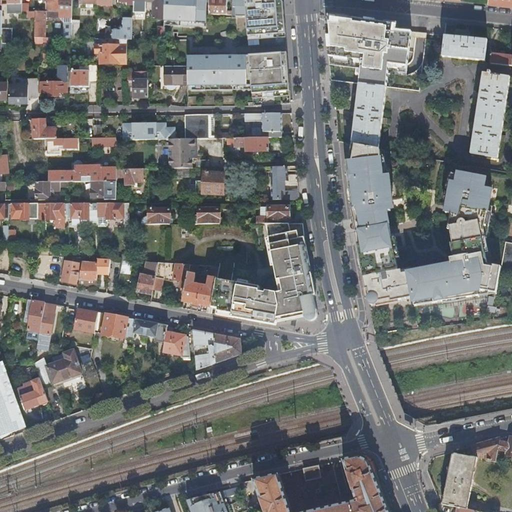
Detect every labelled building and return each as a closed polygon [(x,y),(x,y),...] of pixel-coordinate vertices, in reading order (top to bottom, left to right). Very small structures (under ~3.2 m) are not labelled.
[(22,4),(21,0),(7,0),(8,13),(22,13),(22,10),(22,4)] [(35,17),(35,37),(42,37),(44,37),(45,17),(58,17),(63,22),(63,37),(70,38),(71,34),(71,22),(72,0),(58,0),(59,11),(54,11),(46,11),(45,11),(35,11),(35,17)] [(44,0),(45,1),(47,1),(47,2),(54,3),(54,11),(59,11),(58,0),(44,0)] [(145,0),(133,0),(133,4),(133,8),(132,8),(132,11),(145,11),(145,1),(145,0)] [(145,0),(145,1),(153,1),(153,18),(164,19),(164,16),(164,0),(160,0),(160,1),(158,1),(157,0),(145,0)] [(164,0),(164,16),(206,17),(206,0),(164,0)] [(208,0),(208,14),(235,14),(235,10),(232,10),(227,10),(226,0),(208,0)] [(232,0),(232,7),(235,7),(235,10),(235,17),(246,17),(248,47),(286,43),(283,2),(280,0),(232,0)] [(105,28),(105,38),(127,39),(131,39),(132,17),(122,17),(122,27),(120,29),(105,28)] [(359,84),(386,87),(388,67),(407,69),(411,32),(392,30),(393,24),(334,17),(326,25),(328,47),(329,65),(360,69),(359,84)] [(415,19),(401,17),(400,25),(413,27),(415,19)] [(2,43),(11,44),(11,29),(2,29),(2,43)] [(441,56),(484,61),(485,52),(487,40),(468,38),(469,34),(460,33),(459,37),(444,35),(441,56)] [(105,38),(96,38),(95,38),(95,53),(100,53),(100,64),(119,64),(119,70),(128,70),(127,64),(127,39),(105,38)] [(291,103),(286,52),(249,56),(187,56),(187,66),(187,83),(187,86),(251,85),(251,89),(253,105),(291,103)] [(491,63),(511,65),(511,54),(492,53),(492,54),(490,54),(490,55),(491,55),(491,63)] [(68,65),(57,65),(57,76),(55,76),(51,79),(51,82),(48,82),(48,81),(47,81),(47,82),(40,82),(40,92),(49,92),(49,96),(59,96),(59,92),(67,92),(67,82),(68,82),(68,71),(68,65)] [(72,82),(72,86),(89,86),(89,82),(98,82),(97,65),(79,65),(79,70),(72,70),(72,71),(68,71),(68,82),(72,82)] [(165,83),(187,83),(187,66),(165,65),(165,83)] [(505,140),(506,135),(501,134),(505,108),(509,108),(511,100),(506,100),(509,77),(491,74),(491,73),(491,72),(491,71),(488,71),(488,74),(482,73),(471,152),(498,156),(500,140),(505,140)] [(128,85),(128,97),(148,97),(148,79),(148,72),(128,73),(128,85)] [(9,85),(9,104),(29,103),(28,96),(38,95),(37,78),(28,78),(28,84),(9,85)] [(356,108),(352,143),(378,148),(381,123),(386,123),(386,117),(382,117),(386,87),(359,84),(356,108)] [(282,113),(245,113),(245,121),(252,121),(252,125),(251,127),(251,137),(268,137),(283,137),(283,131),(282,113)] [(208,114),(185,114),(185,138),(197,138),(208,138),(208,114)] [(215,114),(208,114),(208,138),(227,137),(228,137),(228,132),(220,132),(220,135),(215,135),(215,114)] [(34,120),(34,138),(47,138),(56,138),(56,128),(45,128),(46,120),(34,120)] [(124,124),(124,139),(170,138),(174,138),(174,128),(166,128),(165,123),(124,124)] [(94,137),(92,137),(92,146),(113,146),(116,143),(116,139),(116,137),(102,137),(94,137)] [(269,150),(268,137),(251,137),(228,137),(227,137),(228,143),(236,143),(236,146),(247,146),(247,151),(269,150)] [(56,138),(47,138),(47,152),(58,152),(58,147),(77,147),(77,138),(56,138)] [(170,138),(171,168),(177,168),(189,168),(194,167),(194,159),(194,150),(198,149),(197,138),(185,138),(174,138),(170,138)] [(378,148),(352,143),(350,162),(347,162),(352,208),(354,208),(356,217),(354,218),(357,232),(359,232),(390,226),(387,212),(391,211),(384,149),(378,148)] [(0,155),(0,173),(10,173),(10,156),(0,155)] [(116,176),(115,169),(115,167),(102,168),(102,165),(93,166),(93,163),(86,163),(86,166),(75,166),(75,171),(48,171),(48,181),(61,181),(82,181),(82,176),(92,176),(92,181),(93,181),(116,180),(116,176)] [(286,165),(271,166),(271,199),(282,199),(282,189),(284,189),(284,180),(287,180),(286,165)] [(225,167),(205,167),(204,172),(203,180),(203,192),(223,194),(225,167)] [(143,169),(115,169),(116,176),(126,176),(126,184),(135,184),(134,181),(143,181),(143,176),(148,176),(148,168),(143,169)] [(189,168),(177,168),(177,176),(189,175),(189,168)] [(488,295),(496,293),(496,291),(500,270),(501,267),(488,264),(483,238),(492,189),(484,187),(486,177),(459,172),(457,182),(452,181),(447,206),(452,207),(451,213),(448,229),(451,229),(453,244),(452,244),(455,264),(403,274),(402,270),(399,271),(392,238),(362,244),(357,245),(364,281),(366,290),(369,289),(370,295),(368,297),(368,300),(369,302),(370,304),(372,305),(375,305),(378,304),(379,301),(391,299),(392,302),(413,298),(415,306),(418,306),(488,295)] [(116,198),(116,180),(93,181),(93,188),(92,188),(92,197),(105,197),(105,198),(116,198)] [(203,192),(203,180),(196,180),(195,192),(203,192)] [(61,181),(48,181),(37,181),(37,189),(36,189),(36,197),(53,197),(53,190),(61,190),(61,181)] [(284,189),(282,189),(282,199),(300,198),(299,189),(284,189)] [(98,222),(98,202),(68,203),(68,213),(68,218),(81,218),(81,219),(89,219),(89,222),(98,222)] [(98,222),(98,225),(105,225),(105,219),(115,219),(115,217),(129,217),(129,202),(98,202),(98,222)] [(301,207),(300,202),(289,202),(289,206),(268,206),(268,216),(260,216),(256,216),(256,222),(266,222),(289,222),(289,215),(292,215),(292,208),(301,208),(301,207)] [(9,203),(5,203),(0,203),(0,218),(5,218),(5,220),(9,220),(9,203)] [(32,211),(33,203),(12,203),(12,218),(21,218),(21,220),(30,220),(30,218),(39,218),(39,210),(32,211)] [(64,203),(61,203),(38,203),(39,210),(39,218),(47,218),(47,219),(55,219),(55,226),(56,227),(64,227),(64,213),(64,203)] [(268,216),(268,206),(260,206),(260,216),(268,216)] [(199,214),(199,223),(219,223),(219,217),(220,217),(220,207),(199,208),(199,214)] [(149,208),(149,223),(170,223),(170,218),(171,218),(171,208),(149,208)] [(188,222),(188,223),(199,223),(199,214),(195,215),(192,216),(191,219),(191,222),(188,222)] [(260,286),(216,278),(216,279),(215,286),(211,307),(217,308),(216,314),(275,325),(275,321),(305,316),(305,318),(308,320),(309,321),(312,321),(314,320),(315,319),(316,317),(316,315),(316,312),(314,310),(312,309),(310,296),(315,295),(313,284),(311,274),(309,274),(309,271),(309,269),(307,267),(310,266),(304,238),(303,222),(289,222),(266,222),(279,292),(276,293),(259,289),(260,286)] [(390,226),(359,232),(362,244),(392,238),(390,226)] [(511,272),(511,242),(507,241),(506,241),(504,248),(502,262),(501,267),(500,270),(511,272)] [(63,280),(77,283),(82,257),(67,256),(63,280)] [(97,272),(109,273),(111,258),(98,258),(98,263),(97,272)] [(123,259),(121,273),(131,273),(132,260),(127,260),(127,259),(123,259)] [(97,279),(97,272),(98,263),(83,261),(80,278),(97,279)] [(155,277),(158,262),(147,261),(145,277),(144,277),(141,290),(144,291),(143,294),(152,296),(153,290),(155,277)] [(184,298),(190,264),(178,263),(167,262),(158,262),(155,277),(163,279),(163,277),(174,279),(181,280),(179,287),(180,287),(179,297),(184,298)] [(216,279),(216,278),(218,268),(212,266),(210,277),(208,277),(208,279),(206,278),(206,281),(208,281),(207,284),(204,285),(204,284),(203,283),(202,283),(201,282),(200,282),(199,282),(198,283),(197,283),(196,284),(194,282),(196,275),(195,274),(195,273),(195,272),(198,271),(199,264),(190,264),(184,298),(183,302),(192,303),(191,306),(202,308),(203,305),(207,306),(206,309),(206,312),(210,312),(211,307),(215,286),(216,279)] [(161,292),(163,279),(155,277),(153,290),(161,292)] [(489,302),(488,295),(418,306),(419,313),(489,302)] [(45,302),(27,298),(23,321),(28,322),(27,329),(39,331),(45,302)] [(45,302),(39,331),(36,347),(46,349),(55,303),(45,302)] [(99,312),(78,308),(76,323),(96,326),(99,312)] [(96,326),(96,330),(103,331),(102,334),(125,338),(125,336),(129,337),(129,335),(132,318),(99,312),(96,326)] [(168,325),(132,318),(129,335),(134,336),(134,333),(156,337),(156,340),(165,342),(167,332),(168,325)] [(241,338),(193,330),(195,349),(199,348),(199,344),(203,342),(209,346),(209,351),(207,352),(207,353),(195,355),(196,370),(242,353),(241,338)] [(189,336),(167,332),(165,342),(164,351),(182,354),(181,359),(191,360),(189,336)] [(37,370),(40,378),(43,387),(82,372),(74,350),(65,354),(67,359),(54,364),(37,370)] [(67,359),(65,354),(52,358),(54,364),(67,359)] [(0,366),(0,433),(22,425),(0,366)] [(90,377),(93,386),(99,384),(96,375),(90,377)] [(26,410),(48,401),(43,387),(40,378),(23,384),(24,387),(18,389),(26,410)] [(511,456),(511,435),(510,435),(509,442),(500,441),(498,450),(505,451),(505,454),(508,454),(508,456),(511,456)] [(496,461),(498,450),(500,441),(500,438),(471,447),(472,451),(486,454),(485,459),(496,461)] [(443,504),(459,507),(467,509),(478,457),(455,453),(452,455),(443,504)] [(383,481),(378,483),(370,463),(363,460),(359,457),(343,461),(357,501),(309,511),(291,511),(279,474),(239,484),(240,488),(249,511),(263,507),(264,511),(389,511),(394,509),(388,494),(383,481)] [(318,466),(303,469),(306,481),(321,478),(318,466)] [(246,511),(249,511),(240,488),(210,496),(188,501),(190,508),(190,511),(246,511)]
